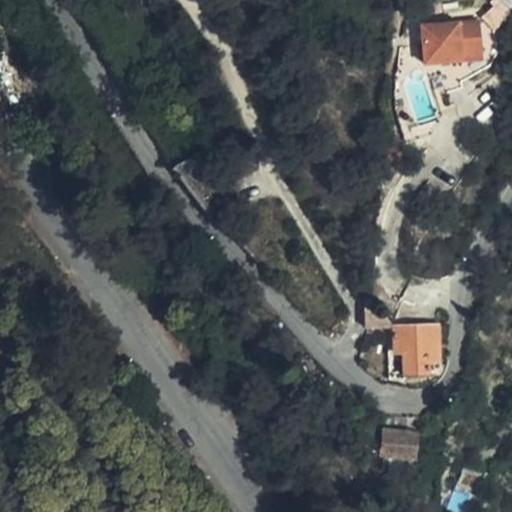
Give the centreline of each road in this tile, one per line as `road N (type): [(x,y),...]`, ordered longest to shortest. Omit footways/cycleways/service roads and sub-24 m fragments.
road 1 (unclassified): [(511,196),(465,281),(458,368),(444,393),(419,405),(379,397),(340,378),(178,193),(52,0)]
road 2 (unclassified): [(0,125),(259,511)]
